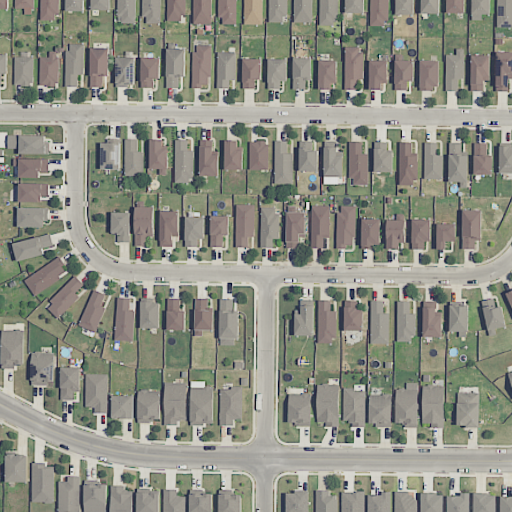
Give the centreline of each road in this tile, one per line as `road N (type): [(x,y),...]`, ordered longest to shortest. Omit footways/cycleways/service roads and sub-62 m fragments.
road 1 (residential): [(511,462),(157,458),(77,442),(0,403)]
road 2 (residential): [(511,118),(0,113)]
road 3 (residential): [(92,257),(141,274),(472,277),(502,268)]
road 4 (residential): [(265,511),(269,276)]
road 5 (residential): [(77,114),(76,217),(92,257)]
